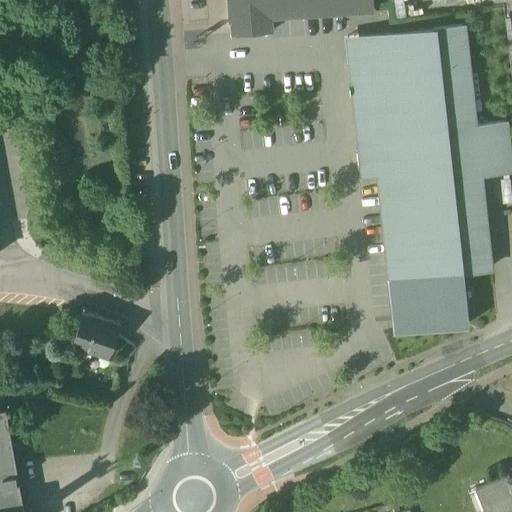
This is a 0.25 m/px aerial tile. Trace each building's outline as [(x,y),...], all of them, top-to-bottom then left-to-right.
[(227,0),(228,18),(229,18),(271,15),(295,13),(295,15),(296,15),(296,13),(320,12),(320,13),(321,13),(321,12),(345,10),(345,11),(346,11),(346,10),(370,8),(370,10),(372,10),(372,8),(373,8),(372,0),(227,0)] [(271,15),(229,18),(230,32),(272,29),(271,15)] [(389,278),(389,279),(390,279),(391,279),(390,278),(414,275),(414,276),(415,276),(415,275),(439,272),(439,273),(440,273),(440,272),(460,270),(464,270),(464,271),(465,271),(465,270),(488,267),(488,268),(490,268),(489,267),(488,267),(486,244),(487,244),(487,243),(486,243),(483,221),(484,221),(484,219),(483,219),(481,197),(482,197),(482,196),(481,196),(478,173),(484,173),(484,169),(498,168),(498,171),(499,171),(499,170),(510,169),(510,170),(511,170),(511,169),(510,169),(507,145),(508,145),(508,144),(507,144),(505,120),(505,119),(504,119),(504,120),(474,123),(474,122),(473,122),(470,98),(471,98),(471,97),(470,97),(467,73),(468,73),(468,72),(467,72),(465,48),(466,48),(465,47),(464,47),(462,23),(463,23),(463,22),(461,22),(462,23),(432,26),(432,25),(431,25),(431,26),(432,26),(433,35),(432,35),(432,36),(366,43),(366,42),(364,42),(367,62),(351,63),(352,74),(351,74),(351,75),(352,75),(355,99),(354,99),(354,100),(355,100),(357,123),(356,123),(357,124),(358,124),(360,148),(359,148),(359,149),(360,149),(363,172),(362,172),(362,173),(363,173),(363,172),(378,171),(378,172),(379,172),(381,192),(380,192),(380,193),(381,193),(383,213),(382,213),(382,215),(383,214),(385,235),(385,236),(386,236),(388,256),(387,256),(387,257),(388,257),(390,278),(389,278)] [(431,25),(363,33),(364,42),(366,42),(366,43),(432,36),(432,35),(433,35),(432,26),(431,26),(431,25)] [(367,62),(364,42),(363,33),(348,35),(351,63),(367,62)] [(462,288),(460,270),(440,272),(440,273),(439,273),(439,272),(415,275),(415,276),(414,276),(414,275),(390,278),(391,279),(390,279),(392,296),(391,296),(391,297),(392,297),(394,314),(393,314),(393,315),(394,315),(395,332),(395,333),(396,333),(396,332),(419,330),(419,331),(420,331),(420,330),(442,327),(442,328),(444,328),(443,327),(466,325),(465,307),(465,305),(464,305),(463,289),(463,288),(462,288)] [(118,320),(81,307),(79,314),(83,314),(86,317),(87,320),(115,330),(118,320)] [(75,321),(76,323),(70,341),(107,353),(115,330),(87,320),(86,317),(83,314),(79,314),(77,315),(75,318),(75,321)] [(0,406),(0,508),(23,504),(4,405),(0,406)] [(511,502),(511,487),(509,482),(508,477),(488,485),(497,508),(511,502)]
